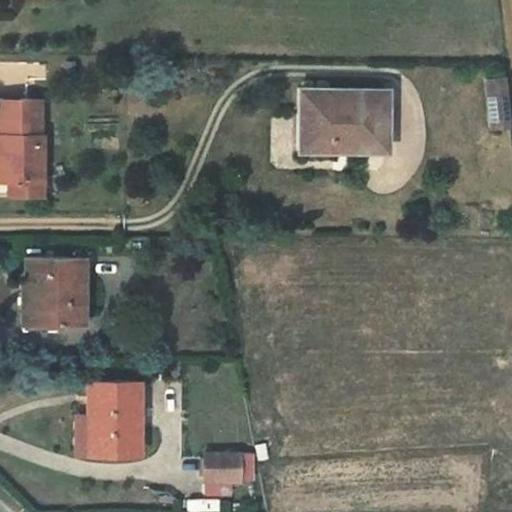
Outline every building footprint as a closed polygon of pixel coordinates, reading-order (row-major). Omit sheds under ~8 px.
[(486,126),(509,124),(505,72),(483,74),(486,126)] [(374,80),(287,84),(289,108),(299,107),(301,142),(332,141),(349,141),(349,144),(378,143),(374,80)] [(290,142),(301,142),(299,107),(289,108),(290,142)] [(0,144),(4,144),(8,192),(0,192),(0,207),(44,205),(44,190),(41,144),(38,144),(36,109),(26,109),(0,110),(0,144)] [(88,330),(85,266),(25,269),(27,292),(37,290),(40,332),(62,331),(88,330)] [(37,290),(27,292),(25,292),(27,344),(62,343),(62,331),(40,332),(37,290)] [(84,421),(87,459),(151,457),(146,387),(95,390),(96,410),(89,411),(90,420),(84,421)] [(244,477),(242,452),(210,455),(212,480),(244,477)]
